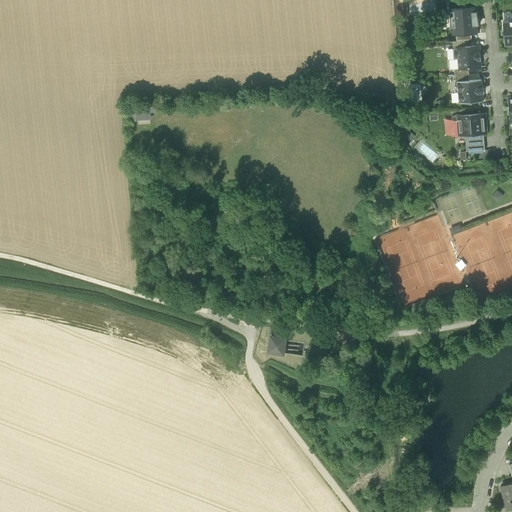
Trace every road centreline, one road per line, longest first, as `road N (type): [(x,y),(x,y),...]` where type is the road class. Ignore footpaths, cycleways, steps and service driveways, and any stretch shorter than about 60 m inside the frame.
road 1 (unclassified): [(250,319),(251,370),(263,393),(352,511)]
road 2 (track): [(254,190),(250,319)]
